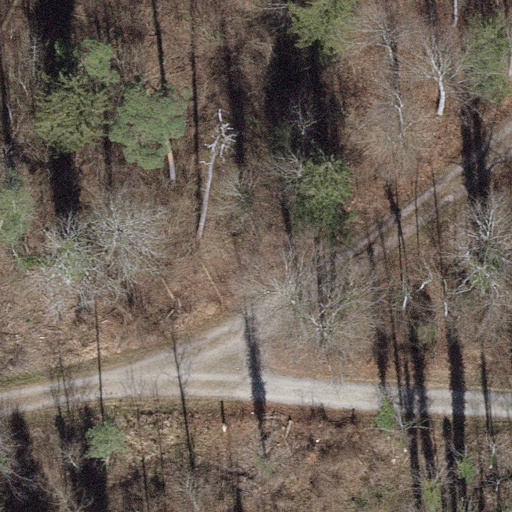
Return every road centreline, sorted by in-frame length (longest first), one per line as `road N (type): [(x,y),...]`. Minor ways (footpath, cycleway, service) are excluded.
road 1 (track): [(47,382),(298,297),(463,198),(511,154)]
road 2 (track): [(47,382),(511,383)]
